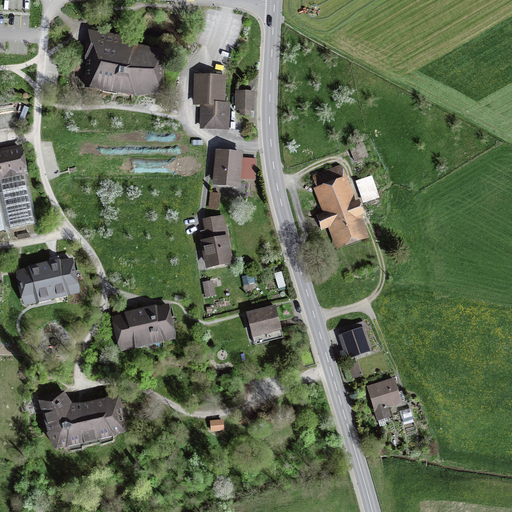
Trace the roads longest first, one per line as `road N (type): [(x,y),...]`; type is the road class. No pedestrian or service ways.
road 1 (secondary): [(372,511),(274,173),(275,0)]
road 2 (track): [(315,317),(362,304),(377,291),(382,263),(343,162),(329,159),(277,186)]
road 3 (track): [(274,16),(511,141)]
